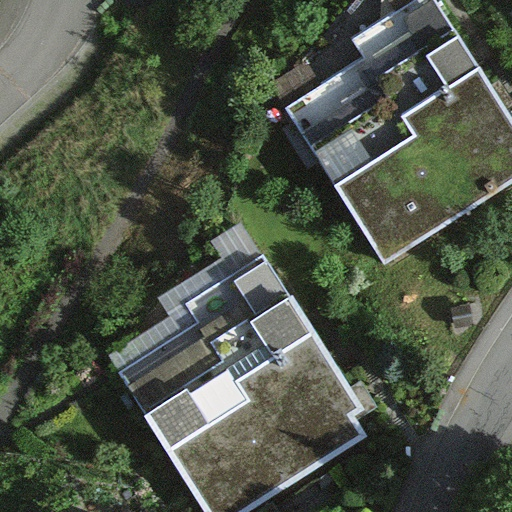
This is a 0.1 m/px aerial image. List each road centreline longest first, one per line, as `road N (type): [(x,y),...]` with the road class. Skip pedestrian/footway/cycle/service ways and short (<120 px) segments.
road 1 (track): [(0,421),(249,0)]
road 2 (residential): [(499,387),(441,511)]
